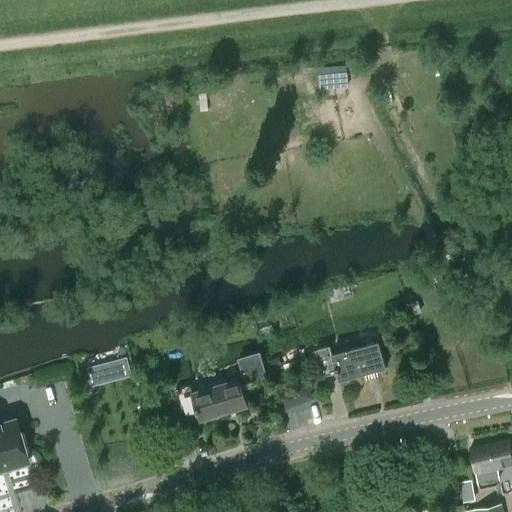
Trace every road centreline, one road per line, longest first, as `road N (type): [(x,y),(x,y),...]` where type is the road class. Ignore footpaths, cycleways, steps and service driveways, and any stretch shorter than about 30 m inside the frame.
road 1 (secondary): [(79,511),(293,446),(511,399)]
road 2 (track): [(0,43),(363,0)]
